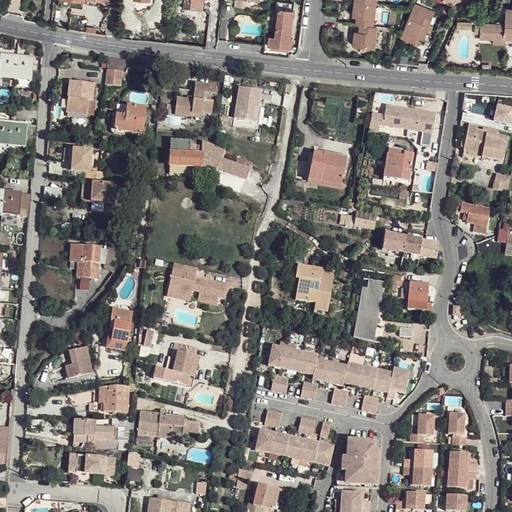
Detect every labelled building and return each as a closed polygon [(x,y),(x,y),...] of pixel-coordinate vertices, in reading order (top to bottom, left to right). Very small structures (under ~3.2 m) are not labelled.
[(72,0),(72,7),(83,8),(84,1),(84,0),(72,0)] [(235,0),(235,7),(249,9),(251,1),(260,3),(259,0),(235,0)] [(277,2),(276,9),(279,9),(293,11),(294,4),(277,2)] [(357,17),(356,24),(360,24),(373,26),(375,4),(354,2),(353,12),(357,12),(357,17)] [(414,4),(403,32),(417,38),(422,25),(429,27),(427,32),(428,32),(430,33),(432,26),(430,25),(435,12),(414,4)] [(269,37),(268,46),(291,49),(292,40),(290,40),(293,11),(279,9),(275,38),(269,37)] [(475,23),(475,33),(480,34),(493,34),(493,39),(505,39),(511,39),(511,9),(506,9),(505,24),(475,23)] [(355,36),(353,46),(360,47),(374,49),(377,26),(373,26),(360,24),(358,36),(355,36)] [(417,38),(424,41),(428,32),(427,32),(429,27),(422,25),(417,38)] [(424,41),(417,38),(403,32),(400,40),(414,45),(424,41)] [(1,56),(0,66),(0,78),(31,81),(32,59),(1,56)] [(120,87),(122,72),(107,71),(105,86),(120,87)] [(70,81),(66,112),(87,115),(88,101),(93,101),(94,84),(70,81)] [(177,98),(174,115),(191,117),(192,112),(201,113),(211,114),(213,103),(203,102),(203,93),(215,94),(216,86),(195,84),(193,98),(193,100),(187,99),(177,98)] [(238,89),(234,118),(254,122),(256,109),(258,110),(261,92),(238,89)] [(0,98),(0,105),(11,107),(12,99),(0,98)] [(88,101),(87,115),(93,115),(95,101),(93,101),(88,101)] [(360,102),(358,109),(366,110),(367,103),(360,102)] [(116,115),(114,131),(142,134),(145,108),(127,106),(126,114),(124,114),(122,116),(116,115)] [(435,115),(410,110),(407,130),(422,133),(420,146),(429,148),(435,115)] [(234,118),(232,125),(258,129),(259,122),(257,122),(254,122),(234,118)] [(0,122),(0,145),(25,147),(34,148),(35,126),(26,125),(0,122)] [(465,148),(464,151),(482,155),(482,158),(501,162),(504,141),(495,140),(496,132),(483,129),(482,132),(475,130),(476,127),(469,126),(467,136),(465,148)] [(170,140),(169,167),(201,168),(202,155),(195,155),(189,154),(189,145),(189,142),(170,140)] [(189,145),(189,154),(195,155),(195,150),(202,151),(203,146),(189,145)] [(71,167),(71,171),(85,172),(84,180),(107,182),(108,173),(90,172),(92,151),(73,149),(72,163),(71,167)] [(388,150),(387,155),(404,158),(404,154),(405,152),(388,150)] [(202,155),(201,168),(209,169),(217,170),(246,180),(250,169),(244,167),(246,161),(237,158),(235,164),(222,159),(202,152),(202,155)] [(313,153),(308,180),(320,182),(321,176),(342,180),(346,159),(313,153)] [(387,155),(384,178),(408,182),(412,155),(404,154),(404,158),(387,155)] [(496,174),(493,189),(507,193),(510,177),(496,174)] [(321,176),(320,182),(341,186),(342,180),(321,176)] [(372,179),(371,185),(382,187),(383,180),(372,179)] [(112,204),(113,185),(99,184),(99,181),(83,180),(81,202),(90,203),(112,204)] [(294,180),(291,194),(305,197),(307,183),(294,180)] [(61,202),(61,188),(43,188),(43,202),(61,202)] [(485,189),(483,200),(490,201),(492,190),(485,189)] [(400,191),(399,199),(408,200),(408,192),(400,191)] [(0,192),(0,214),(18,216),(20,194),(0,192)] [(21,218),(29,218),(29,195),(21,195),(21,218)] [(466,224),(474,225),(486,227),(489,210),(480,208),(481,204),(473,202),(472,206),(457,204),(455,212),(460,213),(463,214),(468,215),(467,221),(466,224)] [(374,230),(376,216),(356,213),(355,218),(346,216),(345,225),(354,227),(374,230)] [(474,225),(472,232),(485,234),(486,227),(474,225)] [(384,234),(382,250),(403,254),(406,238),(396,236),(384,234)] [(0,238),(0,246),(10,248),(11,239),(0,238)] [(403,254),(401,267),(408,268),(409,266),(416,267),(417,262),(418,262),(419,257),(415,256),(418,240),(412,239),(406,238),(403,254)] [(483,242),(487,251),(496,248),(492,238),(483,242)] [(418,240),(415,256),(419,257),(436,260),(438,244),(418,240)] [(71,245),(69,262),(77,263),(83,263),(82,278),(98,279),(100,247),(71,245)] [(109,247),(104,269),(113,271),(118,249),(112,248),(109,247)] [(174,264),(169,285),(178,288),(177,294),(191,297),(192,292),(199,293),(197,302),(216,306),(218,298),(224,299),(227,287),(201,281),(201,285),(194,284),(195,280),(197,269),(174,264)] [(299,279),(295,299),(316,303),(314,309),(327,311),(334,273),(328,272),(322,271),(321,274),(311,273),(312,269),(298,267),(295,279),(299,279)] [(404,278),(395,276),(393,285),(402,287),(404,278)] [(372,341),(382,282),(369,280),(367,289),(362,288),(360,299),(365,300),(364,303),(360,302),(359,306),(358,311),(363,311),(362,314),(361,314),(358,327),(360,327),(359,330),(355,329),(354,335),(358,336),(358,339),(372,341)] [(382,282),(372,341),(374,341),(384,282),(382,282)] [(407,306),(407,310),(427,311),(428,285),(409,284),(407,306)] [(166,297),(176,299),(177,294),(178,288),(169,285),(166,297)] [(107,342),(107,346),(125,349),(127,337),(130,324),(131,313),(113,310),(111,320),(109,330),(113,331),(111,342),(107,342)] [(413,329),(401,328),(400,335),(413,336),(413,329)] [(142,347),(151,348),(153,334),(144,333),(142,347)] [(287,347),(272,344),(268,365),(282,368),(287,347)] [(172,372),(170,383),(187,387),(189,376),(194,356),(196,349),(181,345),(179,353),(177,352),(176,359),(172,372)] [(65,367),(68,379),(92,373),(86,347),(68,351),(72,365),(65,367)] [(302,351),(287,347),(282,368),(297,371),(302,351)] [(317,354),(302,351),(297,371),(312,375),(316,359),(317,354)] [(194,356),(189,376),(195,377),(199,358),(194,356)] [(331,361),(316,359),(312,375),(311,378),(326,382),(331,361)] [(346,365),(331,361),(326,382),(342,385),(342,382),(346,365)] [(362,366),(347,362),(342,382),(357,386),(362,366)] [(377,369),(362,366),(357,386),(372,390),(377,369)] [(388,394),(388,397),(394,399),(396,389),(400,390),(399,391),(405,392),(409,370),(393,367),(392,373),(388,394)] [(128,368),(125,384),(128,384),(131,385),(133,369),(128,368)] [(392,373),(377,369),(372,390),(388,394),(392,373)] [(274,374),(274,377),(271,390),(278,391),(281,376),(274,374)] [(288,378),(281,376),(278,391),(285,393),(287,381),(288,378)] [(311,383),(304,381),(303,384),(300,395),(308,397),(311,383)] [(318,384),(311,383),(308,397),(315,399),(317,387),(318,384)] [(103,404),(103,412),(127,413),(128,392),(134,392),(134,385),(131,385),(128,384),(128,387),(116,387),(104,388),(103,404)] [(335,388),(334,391),(331,403),(338,404),(341,389),(335,388)] [(349,391),(341,389),(338,404),(345,405),(348,394),(349,391)] [(365,395),(364,398),(362,409),(369,411),(372,396),(365,395)] [(379,397),(372,396),(369,411),(376,412),(378,401),(379,397)] [(90,404),(90,412),(103,412),(103,404),(98,404),(93,404),(90,404)] [(275,410),(268,409),(265,421),(264,424),(272,426),(275,410)] [(282,412),(275,410),(272,426),(279,427),(279,424),(282,412)] [(139,413),(138,432),(157,434),(157,438),(171,439),(172,427),(183,428),(182,434),(198,435),(199,423),(184,422),(184,418),(165,416),(165,417),(159,417),(159,415),(139,413)] [(449,434),(453,434),(461,435),(464,435),(466,415),(450,414),(449,434)] [(411,435),(410,443),(423,444),(424,436),(433,437),(434,417),(418,416),(417,435),(411,435)] [(309,418),(301,417),(299,429),(298,432),(305,433),(309,418)] [(316,419),(309,418),(305,433),(313,435),(316,419)] [(74,428),(73,436),(88,436),(88,444),(93,444),(94,444),(94,440),(112,440),(112,427),(94,427),(95,420),(74,420),(74,428)] [(331,423),(323,422),(320,437),(328,439),(331,423)] [(0,454),(0,455),(7,455),(9,428),(0,427),(0,454)] [(274,431),(258,428),(253,447),(268,451),(274,431)] [(288,435),(274,431),(268,451),(283,455),(288,435)] [(304,438),(288,435),(283,455),(299,458),(304,438)] [(73,436),(73,443),(88,444),(88,436),(73,436)] [(453,437),(452,445),(466,446),(466,444),(466,438),(461,438),(453,437)] [(319,442),(304,438),(299,458),(315,462),(319,442)] [(353,439),(346,439),(345,456),(342,456),(341,460),(338,475),(336,478),(337,479),(336,486),(377,488),(379,454),(376,451),(378,449),(372,443),(371,445),(366,440),(353,439)] [(93,444),(93,449),(115,450),(115,448),(119,448),(119,440),(118,441),(112,440),(94,440),(94,444),(93,444)] [(334,445),(319,442),(315,462),(330,465),(334,445)] [(405,458),(404,467),(415,467),(432,468),(433,451),(413,449),(412,459),(405,458)] [(449,469),(477,471),(477,464),(470,463),(470,453),(450,452),(449,469)] [(69,455),(67,472),(75,473),(76,456),(69,455)] [(76,456),(75,473),(98,475),(113,476),(114,459),(76,456)] [(128,456),(127,467),(137,468),(139,457),(128,456)] [(415,467),(404,467),(404,474),(411,475),(411,485),(431,486),(432,468),(415,467)] [(476,479),(477,471),(465,470),(449,469),(448,487),(468,488),(469,479),(476,479)] [(236,485),(236,488),(244,490),(246,480),(251,482),(252,473),(241,471),(238,470),(237,476),(236,485)] [(230,475),(229,484),(236,485),(237,476),(230,475)] [(248,504),(246,511),(261,511),(263,508),(274,511),(276,501),(279,502),(283,502),(285,491),(258,485),(253,505),(248,504)] [(363,491),(340,490),(340,506),(370,507),(371,501),(361,501),(362,498),(363,497),(363,491)] [(395,501),(394,509),(422,511),(423,493),(403,491),(403,501),(395,501)] [(451,495),(447,495),(446,510),(459,511),(466,511),(467,496),(451,495)] [(148,508),(147,511),(189,511),(190,504),(150,499),(148,508)]
